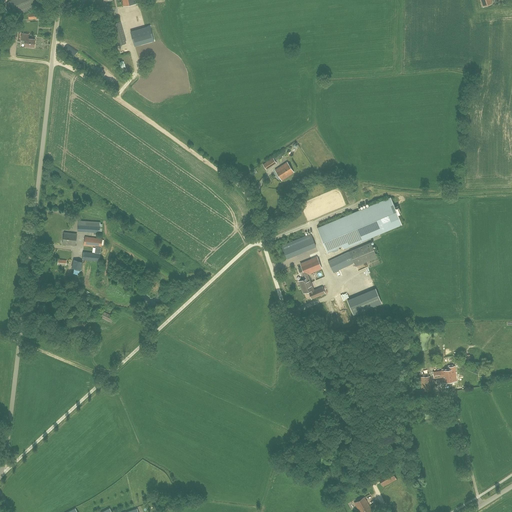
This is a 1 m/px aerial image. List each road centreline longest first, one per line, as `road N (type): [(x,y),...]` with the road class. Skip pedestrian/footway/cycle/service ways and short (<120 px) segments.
road 1 (unclassified): [(0,475),(60,0)]
road 2 (unclassified): [(106,377),(254,243),(262,242),(291,330)]
road 3 (track): [(52,59),(238,185),(262,242)]
road 4 (track): [(291,330),(302,363),(348,414),(386,511)]
road 5 (track): [(0,476),(106,377)]
